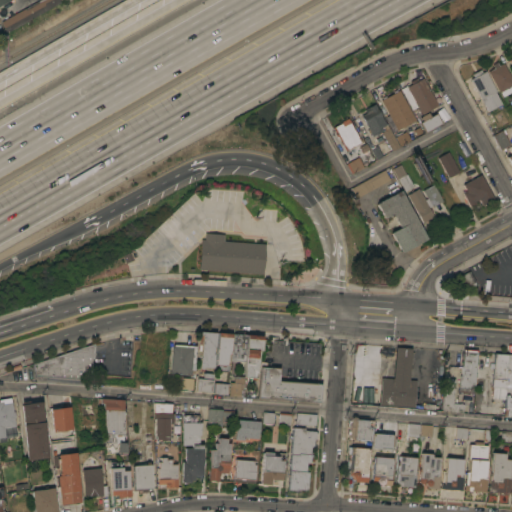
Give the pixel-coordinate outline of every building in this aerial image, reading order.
[(0,21),(37,0),(58,0),(60,2),(6,32),(0,21)] [(487,71),(494,67),(492,64),(496,61),(498,65),(503,62),(511,77),(511,90),(502,96),(500,91),(499,92),(487,71)] [(470,78),(473,76),(471,73),(480,69),(482,72),(485,70),(496,90),(495,91),(501,103),(487,111),(470,78)] [(400,89),(406,86),(410,84),(409,82),(416,78),(417,81),(422,78),(437,106),(421,115),(416,107),(411,110),(400,89)] [(415,119),(392,132),(372,95),(377,93),(380,98),(386,95),(387,96),(398,90),(415,119)] [(353,119),(365,112),(363,109),(374,103),(385,123),(386,123),(399,146),(391,151),(381,132),(378,134),(377,132),(364,140),(353,119)] [(424,131),(419,122),(422,120),(420,116),(427,112),(429,116),(435,113),(440,123),(424,131)] [(333,126),(341,122),(340,121),(347,118),(361,141),(346,150),(333,126)] [(408,129),(408,128),(418,123),(423,132),(414,136),(414,137),(399,145),(395,136),(408,129)] [(509,144),(500,149),(492,135),(501,129),(509,144)] [(358,147),(365,144),(368,150),(362,153),(358,147)] [(370,149),(375,147),(380,157),(375,160),(370,149)] [(458,171),(448,177),(437,157),(447,151),(458,171)] [(357,156),(363,167),(352,173),(347,162),(357,156)] [(391,169),(399,164),(404,174),(396,178),(391,169)] [(384,169),(389,179),(356,197),(351,187),(384,169)] [(397,179),(406,174),(412,187),(404,191),(397,179)] [(494,199),(483,205),(479,198),(474,201),(475,203),(470,206),(462,192),(466,190),(462,184),(480,174),(494,199)] [(427,198),(422,190),(433,184),(442,200),(431,206),(431,205),(428,207),(424,199),(427,198)] [(428,207),(433,216),(429,218),(430,219),(427,221),(426,220),(422,222),(406,194),(417,188),(424,199),(428,207)] [(426,238),(401,252),(390,232),(399,227),(392,215),(391,216),(390,214),(384,218),(376,203),(400,190),(426,238)] [(198,269),(200,239),(204,239),(204,232),(224,234),(223,240),(264,243),(262,273),(198,269)] [(213,347),(213,353),(214,353),(213,367),(203,367),(203,370),(199,370),(200,350),(198,350),(199,343),(201,344),(201,337),(199,337),(200,331),(216,332),(215,347),(213,347)] [(218,332),(231,333),(230,354),(228,354),(227,365),(228,365),(227,370),(216,369),(216,364),(215,364),(218,332)] [(234,361),(234,362),(231,361),(233,333),(246,334),(244,361),(234,361)] [(246,334),(262,335),(261,349),(258,349),(256,377),(243,376),(244,361),(246,334)] [(94,358),(91,358),(90,378),(35,375),(32,363),(95,343),(94,358)] [(194,374),(170,373),(172,346),(173,346),(173,344),(196,346),(194,374)] [(409,379),(416,380),(414,407),(379,405),(381,377),(393,378),(395,347),(411,348),(409,379)] [(474,388),(459,387),(460,375),(461,375),(463,348),(477,349),(474,388)] [(511,415),(502,415),(504,399),(491,398),(492,387),(491,387),(494,353),(511,354),(511,415)] [(257,397),(259,367),(278,368),(277,381),(320,384),(318,401),(257,397)] [(211,391),(196,390),(197,378),(203,378),(203,372),(212,373),(211,379),(212,379),(211,391)] [(243,376),(242,396),(228,395),(229,382),(233,382),(233,375),(243,376)] [(444,375),(449,375),(449,378),(454,378),(452,403),(464,403),(463,412),(442,410),(444,375)] [(190,378),(178,378),(177,388),(190,389),(190,378)] [(213,393),(213,382),(227,383),(227,394),(213,393)] [(0,398),(9,397),(10,402),(11,402),(17,435),(5,438),(5,439),(0,440),(0,398)] [(122,399),(122,408),(124,408),(125,412),(122,412),(125,443),(105,443),(102,403),(100,403),(100,398),(122,399)] [(22,424),(20,404),(21,404),(21,401),(28,400),(29,402),(40,401),(43,422),(47,457),(27,460),(22,424)] [(154,419),(152,419),(152,402),(172,402),(170,414),(171,414),(172,423),(169,423),(169,440),(160,440),(160,439),(156,439),(156,435),(155,435),(154,419)] [(68,406),(71,429),(52,432),(49,409),(68,406)] [(95,425),(94,425),(94,430),(81,430),(81,425),(87,424),(86,407),(93,406),(95,425)] [(208,408),(222,409),(222,410),(234,410),(233,422),(228,422),(228,424),(221,424),(221,429),(217,429),(218,425),(207,425),(208,408)] [(260,412),(273,413),(272,424),(259,423),(260,412)] [(316,414),(315,425),(295,424),(296,412),(316,414)] [(181,461),(184,461),(184,447),(191,447),(191,445),(181,445),(181,422),(182,422),(182,415),(198,415),(198,422),(200,422),(200,426),(199,426),(199,435),(198,435),(198,444),(202,444),(202,465),(202,475),(194,475),(194,479),(190,479),(190,482),(181,482),(181,461)] [(278,415),(290,415),(289,426),(277,425),(278,415)] [(373,420),(372,430),(370,430),(369,440),(349,439),(348,437),(349,431),(348,431),(349,422),(350,417),(352,416),(355,416),(356,417),(356,419),(373,420)] [(259,421),(257,438),(243,437),(243,439),(235,438),(235,436),(234,436),(236,419),(259,421)] [(417,447),(412,446),(412,443),(412,441),(411,441),(411,439),(406,439),(407,423),(419,424),(417,447)] [(431,425),(430,436),(419,435),(420,424),(431,425)] [(292,427),(304,428),(303,430),(315,431),(314,438),(313,438),(313,444),(312,445),(311,446),(310,446),(310,454),(312,454),(312,456),(311,457),(310,457),(309,461),(308,462),(307,462),(306,462),(305,471),(308,472),(307,487),(306,489),(304,489),(295,488),(295,490),(287,489),(292,427)] [(511,430),(511,443),(511,447),(505,446),(505,443),(501,443),(502,430),(511,430)] [(373,448),(373,433),(393,434),(392,446),(390,446),(390,449),(373,448)] [(210,449),(214,449),(214,443),(217,443),(217,437),(226,438),(226,442),(230,443),(227,473),(218,472),(218,481),(208,480),(210,449)] [(484,491),(463,490),(463,485),(464,485),(465,471),(467,471),(468,459),(467,459),(468,444),(473,444),(474,441),(482,441),(482,445),(487,445),(484,491)] [(353,479),(352,478),(350,477),(350,475),(350,474),(348,474),(347,473),(347,470),(348,468),(349,446),(368,447),(366,482),(353,481),(354,479),(353,479)] [(262,451),(272,452),(272,455),(283,456),(281,480),(270,479),(270,484),(260,483),(262,451)] [(78,489),(79,489),(80,501),(60,504),(59,493),(58,493),(56,475),(58,475),(56,454),(73,452),(78,489)] [(508,492),(494,492),(494,488),(490,488),(488,486),(489,481),(492,452),(505,453),(504,458),(510,459),(508,492)] [(420,453),(431,453),(431,457),(439,457),(437,488),(426,487),(427,485),(425,485),(424,484),(424,482),(423,483),(420,483),(418,481),(420,453)] [(390,485),(378,484),(378,480),(371,480),(373,456),(392,457),(390,485)] [(413,486),(396,485),(398,456),(415,457),(413,486)] [(156,468),(158,467),(157,462),(160,461),(160,457),(165,457),(165,459),(170,459),(170,464),(175,463),(176,478),(177,478),(177,487),(164,487),(164,483),(157,483),(156,468)] [(462,458),(460,490),(440,488),(441,470),(444,470),(445,457),(462,458)] [(253,460),(253,464),(256,464),(254,483),(245,482),(245,478),(233,478),(235,459),(253,460)] [(108,461),(120,462),(121,462),(122,463),(121,465),(121,470),(127,470),(128,489),(129,496),(116,497),(116,495),(110,495),(108,461)] [(132,465),(145,464),(144,462),(148,462),(148,464),(150,464),(151,488),(146,488),(146,492),(141,492),(141,488),(133,489),(132,465)] [(80,469),(98,467),(100,485),(105,485),(106,495),(83,497),(80,469)] [(52,487),(56,511),(33,511),(30,490),(52,487)]
